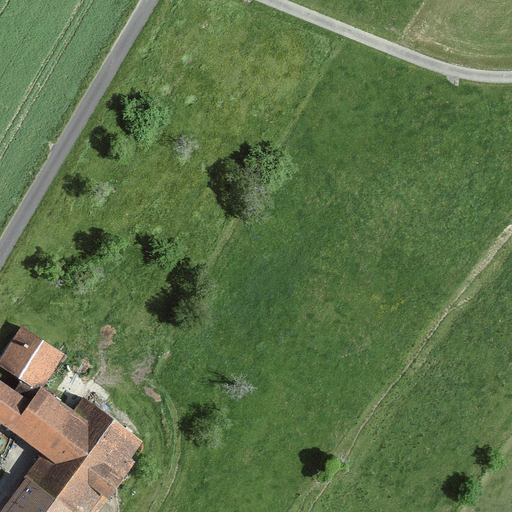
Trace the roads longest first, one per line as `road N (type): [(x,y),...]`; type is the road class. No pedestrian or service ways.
road 1 (unclassified): [(145,0),(0,253)]
road 2 (track): [(511,78),(438,67),(275,0)]
